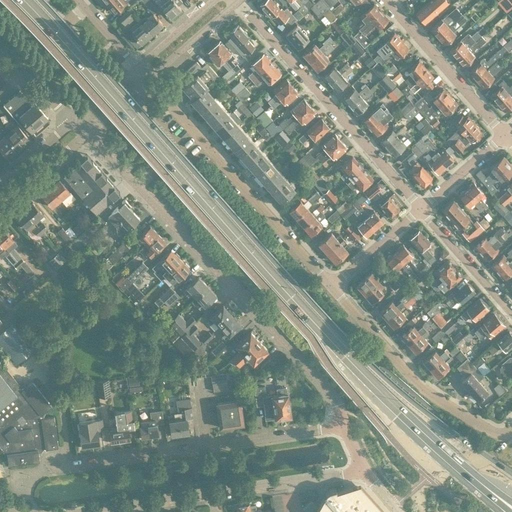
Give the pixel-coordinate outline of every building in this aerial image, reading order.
[(130,0),(111,0),(107,4),(114,12),(125,2),(129,7),(133,3),(130,0)] [(157,9),(150,1),(148,0),(141,0),(153,13),(157,9)] [(165,0),(166,0),(159,6),(170,18),(181,9),(178,6),(182,2),(180,0),(165,0)] [(286,8),(282,12),(271,0),(265,0),(260,5),(266,12),(266,14),(268,15),(270,16),(271,17),(274,14),(282,22),(285,19),(290,24),(296,19),(292,14),(286,8)] [(303,5),(303,4),(299,0),(287,0),(289,2),(290,0),(294,0),(300,7),(298,9),(302,14),(307,9),(303,5)] [(299,0),(303,4),(304,4),(308,9),(313,5),(308,0),(299,0)] [(318,17),(329,8),(321,0),(318,0),(310,8),(318,17)] [(366,0),(343,0),(340,3),(331,11),(337,18),(343,14),(340,11),(346,6),(345,4),(349,0),(351,0),(359,8),(359,9),(368,1),(366,0)] [(429,0),(416,12),(425,22),(438,11),(448,2),(447,0),(429,0)] [(374,3),(372,5),(368,1),(359,9),(359,8),(357,10),(361,15),(359,16),(363,20),(356,27),(359,30),(360,30),(381,12),(374,3)] [(126,26),(135,17),(128,8),(118,17),(126,26)] [(298,9),(292,14),(296,19),(302,14),(298,9)] [(437,37),(462,15),(457,9),(446,18),(448,20),(445,23),(441,19),(430,29),(432,31),(433,34),(436,35),(437,37)] [(353,35),(364,47),(370,41),(365,35),(375,26),(377,29),(388,19),(381,12),(360,30),(359,30),(355,34),(353,35)] [(152,34),(163,24),(153,14),(147,19),(145,17),(141,21),(152,34)] [(451,30),(465,18),(462,15),(437,37),(439,38),(439,40),(442,42),(444,44),(455,34),(451,30)] [(341,33),(346,29),(336,18),(331,22),(341,33)] [(141,43),(152,34),(141,21),(140,21),(142,23),(131,32),(141,43)] [(245,32),(243,32),(238,25),(229,33),(239,45),(235,48),(242,57),(254,47),(246,38),(248,37),(247,36),(247,34),(245,32)] [(298,47),(308,38),(297,25),(286,34),(298,47)] [(346,29),(341,33),(345,38),(350,34),(346,29)] [(481,36),(480,36),(476,31),(470,37),(467,34),(449,50),(451,52),(452,55),(454,56),(456,58),(481,36)] [(380,53),(374,58),(377,62),(378,61),(401,41),(399,39),(398,36),(397,36),(394,33),(383,42),(376,49),(380,53)] [(347,46),(355,39),(352,36),(351,35),(343,41),(347,46)] [(480,46),(485,41),(481,36),(456,58),(458,60),(459,62),(461,63),(463,66),(474,56),(470,52),(477,46),(480,46)] [(304,54),(303,55),(306,59),(307,59),(310,62),(330,44),(330,43),(333,41),(329,37),(318,47),(315,43),(303,53),(304,54)] [(234,57),(231,53),(220,41),(213,47),(236,72),(240,69),(236,64),(235,65),(231,60),(234,57)] [(365,51),(356,41),(351,45),(360,55),(365,51)] [(405,44),(403,43),(401,41),(378,61),(381,65),(393,54),(397,58),(408,49),(406,46),(405,44)] [(325,55),(333,48),(330,44),(310,62),(312,64),(311,65),(315,69),(316,68),(317,69),(329,59),(325,55)] [(504,53),(507,51),(503,46),(489,59),(490,60),(487,62),(483,58),(468,71),(470,74),(471,76),(474,77),(475,79),(497,60),(504,53)] [(230,77),(236,72),(213,47),(206,53),(217,65),(221,62),(228,71),(226,73),(230,77)] [(266,55),(264,55),(263,53),(251,64),(255,69),(248,76),(252,81),(272,63),(268,59),(268,57),(266,55)] [(370,56),(364,61),(369,67),(375,62),(374,61),(370,56)] [(501,64),(500,64),(497,60),(475,79),(477,81),(478,83),(480,85),(482,87),(493,77),(489,73),(496,67),(497,68),(501,65),(501,64)] [(423,64),(421,63),(419,61),(408,70),(411,74),(404,81),(408,84),(426,69),(424,67),(423,64)] [(204,70),(201,67),(196,62),(179,77),(179,82),(193,97),(193,98),(205,87),(205,88),(208,86),(207,85),(218,76),(209,66),(204,70)] [(386,74),(384,71),(376,62),(370,68),(380,79),(386,74)] [(277,68),(276,68),(272,63),(252,81),(256,86),(264,79),(268,83),(280,73),(279,71),(279,70),(277,68)] [(329,84),(349,66),(346,63),(338,70),(334,66),(323,76),(323,77),(323,78),(325,80),(326,80),(329,84)] [(389,76),(397,69),(393,64),(384,71),(386,74),(389,76)] [(344,77),(352,70),(349,66),(329,84),(332,87),(332,89),(334,90),(335,91),(336,91),(348,81),(344,77)] [(397,69),(389,76),(393,82),(394,81),(402,74),(398,69),(397,69)] [(429,72),(427,70),(426,69),(408,84),(407,85),(410,89),(418,82),(422,86),(432,76),(430,74),(429,72)] [(386,74),(380,79),(378,81),(387,92),(396,84),(393,82),(389,76),(386,74)] [(270,105),(292,86),(286,79),(273,90),(277,94),(267,102),(270,105)] [(511,84),(508,87),(502,80),(498,84),(500,87),(490,95),(492,98),(493,100),(495,102),(497,104),(511,91),(511,84)] [(236,96),(245,87),(240,81),(230,89),(236,96)] [(504,111),(511,104),(511,83),(511,84),(511,91),(497,104),(499,105),(500,108),(502,109),(504,111)] [(349,106),(369,89),(366,85),(362,89),(358,93),(354,88),(343,99),(343,101),(345,103),(346,103),(349,106)] [(408,90),(410,89),(407,85),(402,90),(405,93),(406,95),(413,103),(414,105),(422,98),(421,96),(417,91),(412,95),(408,90)] [(285,104),(298,93),(292,86),(270,105),(273,108),(281,100),(285,104)] [(402,93),(396,86),(387,94),(393,101),(402,93)] [(213,96),(205,88),(205,87),(193,98),(193,97),(191,99),(199,109),(213,96)] [(241,101),(250,93),(245,87),(236,96),(241,101)] [(429,108),(433,112),(450,96),(448,94),(447,92),(445,91),(443,88),(432,98),(436,102),(429,108)] [(224,101),(234,93),(230,89),(221,97),(224,101)] [(364,99),(372,92),(369,89),(349,106),(352,110),(352,111),(354,113),(355,113),(356,114),(368,104),(364,99)] [(29,99),(30,98),(19,90),(3,104),(30,135),(34,132),(35,134),(49,122),(47,119),(49,117),(35,101),(33,103),(29,99)] [(207,118),(221,106),(213,96),(199,109),(207,118)] [(454,99),(451,98),(450,96),(433,112),(426,117),(429,121),(442,109),(446,113),(457,104),(455,102),(454,99)] [(422,98),(414,105),(426,117),(433,112),(429,108),(425,104),(427,103),(422,98)] [(288,124),(309,105),(303,99),(290,110),(294,114),(285,121),(288,124)] [(404,115),(415,106),(413,103),(410,101),(409,101),(399,110),(404,115)] [(254,117),(261,110),(254,102),(247,108),(254,117)] [(250,112),(247,108),(245,106),(242,103),(239,106),(247,115),(250,112)] [(303,123),(315,112),(309,105),(288,124),(283,128),(288,133),(295,127),(295,124),(299,120),(303,123)] [(229,115),(229,114),(221,106),(207,118),(215,127),(229,115)] [(419,111),(415,106),(404,115),(408,120),(419,111)] [(369,128),(388,111),(385,107),(377,113),(374,110),(362,121),(369,128)] [(272,120),(264,110),(256,117),(264,127),(272,120)] [(237,124),(241,120),(233,111),(229,114),(229,115),(215,127),(224,136),(238,124),(237,124)] [(384,121),(392,114),(388,111),(369,128),(375,135),(387,125),(384,121)] [(474,124),(474,123),(466,114),(463,117),(461,115),(453,122),(459,128),(446,139),(449,143),(449,144),(450,145),(474,124)] [(249,121),(253,126),(257,122),(253,117),(249,121)] [(434,127),(439,122),(435,117),(429,121),(434,127)] [(315,140),(329,128),(321,118),(298,138),(302,143),(310,135),(315,140)] [(424,134),(432,127),(424,118),(421,121),(425,125),(420,130),(424,134)] [(26,136),(27,135),(12,119),(5,125),(8,129),(3,133),(5,135),(17,149),(26,141),(23,137),(26,135),(26,136)] [(279,129),(280,128),(273,121),(265,128),(274,137),(281,131),(279,129)] [(232,145),(246,133),(238,124),(224,136),(232,145)] [(478,127),(476,125),(474,124),(450,145),(457,152),(463,147),(459,143),(467,137),(470,141),(474,138),(476,141),(480,138),(477,135),(481,131),(479,129),(478,127)] [(262,135),(267,131),(262,126),(257,130),(262,135)] [(387,148),(407,131),(403,127),(395,134),(392,131),(380,141),(387,148)] [(271,136),(267,131),(262,135),(267,140),(271,136)] [(289,140),(289,139),(281,131),(274,137),(282,146),(289,140)] [(402,142),(410,135),(407,131),(387,148),(393,155),(405,145),(402,142)] [(240,155),(254,143),(246,133),(232,145),(240,155)] [(319,160),(340,141),(334,134),(321,145),(325,149),(316,156),(319,160)] [(432,144),(424,134),(421,138),(446,166),(449,164),(451,164),(453,162),(453,161),(454,159),(449,154),(454,150),(449,145),(445,149),(444,148),(439,151),(432,144)] [(0,146),(8,156),(17,149),(5,135),(0,139),(0,138),(0,146)] [(443,169),(446,166),(421,138),(414,143),(422,153),(425,150),(432,158),(428,162),(438,173),(439,172),(441,172),(443,171),(443,169)] [(288,153),(296,146),(290,140),(283,147),(288,153)] [(334,159),(346,147),(340,141),(319,160),(322,163),(330,155),(334,159)] [(248,164),(262,152),(254,143),(240,155),(248,164)] [(411,155),(414,153),(409,148),(399,158),(403,162),(406,160),(413,167),(408,171),(412,176),(412,177),(414,179),(415,179),(422,186),(423,185),(425,185),(427,183),(427,182),(432,178),(411,155)] [(281,158),(287,154),(283,149),(282,149),(278,153),(277,154),(281,158)] [(256,173),(270,161),(262,152),(248,164),(256,173)] [(103,206),(118,193),(87,156),(64,176),(95,212),(99,216),(106,210),(103,206)] [(303,172),(311,165),(303,156),(295,163),(303,172)] [(484,184),(509,163),(503,156),(490,168),(492,171),(486,177),(483,174),(479,178),(484,184)] [(359,162),(358,163),(352,157),(340,167),(345,173),(341,176),(346,182),(362,168),(361,167),(362,165),(359,162)] [(278,162),(274,165),(270,161),(256,173),(264,182),(278,170),(278,169),(281,166),(278,162)] [(501,180),(511,170),(511,166),(509,163),(484,184),(492,193),(496,189),(491,184),(498,178),(501,180)] [(312,182),(318,176),(310,167),(304,173),(312,182)] [(365,169),(363,169),(362,168),(346,182),(352,188),(356,185),(360,190),(372,179),(367,173),(368,172),(365,169)] [(272,191),(286,179),(278,170),(264,182),(272,191)] [(301,190),(311,181),(307,177),(297,186),(301,190)] [(327,183),(330,181),(327,178),(317,187),(318,189),(319,188),(328,199),(333,194),(327,188),(329,186),(327,183)] [(61,199),(70,192),(59,179),(50,187),(61,199)] [(280,201),(294,188),(286,179),(272,191),(280,201)] [(501,203),(511,192),(511,181),(506,186),(509,189),(502,196),(501,194),(497,198),(499,200),(501,203)] [(376,182),(364,193),(369,198),(382,188),(376,182)] [(480,198),(484,194),(473,183),(472,183),(471,183),(469,185),(469,187),(466,189),(484,209),(487,206),(480,198)] [(52,207),(61,199),(50,187),(41,194),(52,207)] [(481,212),(484,209),(466,189),(463,191),(462,191),(460,193),(460,194),(459,195),(470,207),(473,203),(481,212)] [(312,196),(308,200),(312,204),(320,196),(317,192),(312,196)] [(377,192),(369,199),(374,205),(377,202),(385,211),(389,216),(399,208),(393,202),(393,201),(392,199),(390,199),(389,197),(384,200),(377,192)] [(511,192),(501,203),(507,210),(508,210),(509,211),(511,209),(511,208),(507,202),(511,198),(511,192)] [(332,204),(337,199),(333,194),(328,199),(332,204)] [(67,207),(71,204),(67,199),(63,203),(67,207)] [(106,210),(99,216),(104,221),(109,216),(116,224),(117,233),(128,229),(140,218),(130,208),(132,207),(127,201),(126,200),(125,200),(124,200),(123,200),(123,201),(122,202),(122,203),(110,214),(106,210)] [(296,218),(307,208),(300,200),(289,210),(296,218)] [(361,207),(361,206),(356,200),(352,203),(375,229),(379,226),(380,226),(382,224),(382,223),(383,222),(373,211),(368,215),(361,207)] [(476,220),(473,223),(453,200),(443,209),(443,212),(458,229),(461,226),(465,230),(462,233),(469,241),(483,228),(476,220)] [(507,210),(501,203),(499,200),(493,205),(502,215),(507,210)] [(39,218),(43,214),(32,202),(25,209),(43,231),(48,227),(39,218)] [(371,233),(375,229),(352,203),(347,207),(352,213),(354,212),(362,221),(357,225),(367,236),(368,236),(369,236),(371,234),(371,233)] [(321,211),(324,209),(320,204),(316,209),(319,213),(321,212),(321,211)] [(315,217),(307,208),(296,218),(304,227),(315,217)] [(39,235),(43,231),(25,209),(16,216),(30,232),(34,228),(39,235)] [(331,223),(340,214),(336,210),(327,218),(331,223)] [(319,221),(325,216),(321,212),(319,213),(315,217),(304,227),(310,235),(322,225),(319,221)] [(99,216),(73,241),(78,247),(105,222),(104,221),(99,216)] [(485,229),(489,225),(483,218),(479,222),(485,229)] [(332,230),(340,223),(336,219),(328,226),(332,230)] [(72,229),(77,235),(83,229),(78,223),(72,229)] [(349,234),(353,230),(349,225),(344,229),(349,234)] [(146,245),(158,234),(150,226),(135,240),(139,244),(142,241),(146,245)] [(3,227),(0,229),(0,239),(0,240),(6,247),(21,265),(24,262),(21,257),(9,243),(13,240),(3,227)] [(68,244),(72,239),(62,227),(57,231),(68,244)] [(503,231),(505,230),(502,227),(501,229),(500,228),(488,238),(486,236),(474,247),(480,253),(500,235),(504,232),(503,231)] [(353,230),(349,234),(353,239),(355,242),(360,238),(358,235),(353,230)] [(427,238),(425,238),(418,231),(409,239),(425,257),(428,260),(429,262),(430,262),(430,263),(435,259),(425,247),(430,243),(428,242),(429,240),(427,238)] [(339,234),(335,237),(331,233),(318,244),(327,253),(343,239),(339,234)] [(150,256),(165,242),(158,234),(146,245),(150,249),(146,252),(150,256)] [(495,246),(504,239),(500,235),(480,253),(486,260),(498,249),(495,246)] [(0,239),(0,256),(1,258),(4,255),(16,268),(21,265),(6,247),(0,240),(0,239)] [(343,246),(347,243),(343,239),(327,253),(335,262),(347,251),(343,246)] [(113,263),(129,248),(123,242),(108,257),(113,263)] [(408,260),(413,256),(403,244),(402,245),(400,245),(398,247),(398,248),(394,252),(412,271),(415,268),(408,260)] [(67,258),(74,252),(68,245),(61,251),(67,258)] [(511,258),(511,247),(507,252),(509,254),(505,257),(503,255),(491,266),(497,272),(511,258)] [(107,257),(114,250),(112,248),(105,255),(107,257)] [(67,259),(60,251),(48,261),(55,269),(67,259)] [(168,251),(152,266),(156,270),(155,272),(162,280),(165,276),(182,260),(179,257),(179,256),(176,253),(175,254),(174,252),(171,255),(168,251)] [(408,274),(412,271),(394,252),(390,255),(389,255),(387,257),(387,258),(386,259),(396,270),(401,266),(408,274)] [(108,257),(101,262),(107,268),(113,263),(108,257)] [(425,257),(422,260),(428,267),(430,265),(430,263),(430,262),(429,262),(428,260),(425,257)] [(503,279),(511,270),(511,258),(497,272),(503,279)] [(185,262),(184,263),(182,260),(165,276),(173,283),(189,268),(188,267),(188,266),(185,262)] [(449,262),(448,262),(446,260),(434,271),(438,276),(429,284),(433,288),(454,269),(451,266),(451,264),(449,262)] [(123,290),(147,268),(142,261),(126,276),(117,284),(123,290)] [(24,262),(21,265),(31,276),(34,273),(24,262)] [(46,277),(49,274),(43,266),(39,269),(46,277)] [(386,277),(390,273),(386,267),(381,272),(386,277)] [(415,268),(412,271),(419,278),(422,276),(415,268)] [(458,272),(457,272),(454,269),(433,288),(436,291),(445,283),(449,288),(461,277),(460,276),(460,274),(458,272)] [(374,287),(379,282),(371,272),(356,285),(357,286),(357,287),(359,290),(360,290),(364,294),(373,286),(374,287)] [(418,279),(416,277),(412,272),(408,275),(412,279),(408,283),(411,286),(418,279)] [(389,281),(394,277),(390,273),(386,277),(389,281)] [(196,297),(207,286),(199,277),(187,288),(184,292),(188,296),(192,293),(196,297)] [(390,282),(396,289),(397,288),(401,285),(395,278),(390,282)] [(11,291),(17,287),(10,279),(4,283),(11,291)] [(26,284),(31,289),(36,284),(32,279),(26,284)] [(386,289),(383,285),(379,282),(374,287),(373,286),(364,294),(367,297),(367,299),(369,301),(370,301),(371,302),(383,292),(386,289)] [(462,302),(474,292),(466,283),(446,301),(450,306),(459,299),(462,302)] [(414,284),(408,290),(413,296),(417,301),(424,296),(414,284)] [(397,288),(396,289),(401,295),(406,291),(401,285),(397,288)] [(163,302),(175,291),(170,286),(159,297),(163,302)] [(204,306),(216,295),(207,286),(196,297),(199,301),(196,304),(200,309),(204,306)] [(136,301),(143,294),(137,288),(130,295),(136,301)] [(180,296),(175,291),(164,302),(168,307),(180,296)] [(408,291),(399,299),(400,300),(403,304),(408,300),(412,296),(413,296),(408,291)] [(0,299),(9,310),(11,308),(12,307),(0,292),(0,299)] [(485,302),(483,303),(479,298),(460,315),(464,320),(471,314),(476,320),(488,309),(487,307),(488,306),(485,302)] [(400,300),(395,305),(391,300),(379,311),(380,312),(380,313),(382,316),(383,316),(386,319),(403,304),(400,300)] [(420,304),(427,311),(432,307),(425,300),(420,304)] [(431,317),(444,306),(439,301),(432,307),(427,311),(427,312),(431,317)] [(228,308),(227,309),(223,304),(205,321),(209,325),(214,320),(220,325),(233,313),(228,308)] [(401,312),(406,307),(403,304),(386,319),(389,322),(388,323),(391,326),(392,326),(393,327),(405,316),(401,312)] [(440,327),(441,327),(447,321),(451,318),(452,316),(447,311),(442,315),(435,322),(440,327)] [(236,319),(238,318),(233,313),(220,325),(225,331),(221,335),(225,339),(241,323),(236,319)] [(181,314),(179,314),(175,317),(170,321),(182,334),(196,321),(192,317),(186,322),(183,319),(183,317),(181,314)] [(490,337),(504,325),(494,314),(479,327),(477,325),(472,328),(474,331),(474,332),(479,337),(485,331),(490,337)] [(430,325),(434,322),(429,317),(422,323),(423,324),(422,325),(417,330),(413,325),(415,323),(411,319),(402,327),(406,331),(401,336),(402,337),(401,338),(404,341),(405,341),(408,344),(425,329),(425,328),(430,324),(430,325)] [(447,321),(441,327),(447,334),(458,325),(451,318),(447,321)] [(12,323),(0,332),(0,345),(16,364),(34,348),(12,323)] [(174,343),(173,343),(186,356),(190,352),(190,351),(193,349),(201,341),(193,333),(195,331),(199,328),(195,324),(191,328),(183,335),(182,334),(180,336),(175,341),(174,343)] [(423,337),(428,332),(425,329),(408,344),(411,347),(410,348),(413,351),(414,351),(415,352),(427,341),(423,337)] [(435,342),(444,334),(440,329),(431,337),(435,342)] [(236,362),(259,340),(250,331),(236,345),(242,352),(240,354),(238,352),(233,358),(229,361),(232,365),(236,361),(236,362)] [(505,351),(511,344),(511,335),(509,331),(488,350),(492,354),(502,347),(505,351)] [(171,338),(170,339),(174,343),(175,341),(180,336),(177,332),(171,338)] [(444,342),(448,338),(444,334),(440,338),(444,342)] [(205,343),(209,339),(205,335),(201,339),(205,343)] [(465,353),(472,346),(464,336),(456,343),(465,353)] [(253,363),(268,349),(259,340),(236,362),(240,365),(245,360),(244,358),(246,356),(253,363)] [(218,352),(226,345),(222,341),(214,348),(218,352)] [(452,356),(459,350),(455,346),(449,352),(452,356)] [(444,350),(439,354),(435,350),(423,361),(424,362),(423,363),(426,366),(427,366),(430,369),(447,354),(444,350)] [(445,361),(450,357),(447,354),(430,369),(432,371),(432,373),(434,376),(436,375),(437,376),(449,366),(445,361)] [(480,355),(472,362),(477,367),(484,360),(480,355)] [(511,362),(511,357),(509,357),(501,364),(501,367),(500,367),(501,376),(505,375),(505,376),(511,374),(511,362)] [(471,373),(476,368),(467,358),(456,367),(465,377),(461,381),(477,400),(487,391),(471,373)] [(12,387),(17,383),(0,362),(0,407),(17,394),(12,387)] [(162,372),(158,377),(162,381),(166,376),(162,372)] [(212,382),(230,380),(229,373),(211,376),(212,382)] [(128,378),(129,387),(138,386),(137,377),(128,378)] [(111,395),(110,391),(108,379),(96,380),(98,397),(111,395)] [(214,391),(228,389),(227,381),(212,384),(214,391)] [(0,449),(0,450),(7,455),(8,466),(39,461),(38,452),(41,452),(43,448),(46,449),(58,448),(54,417),(43,418),(43,414),(51,407),(32,382),(25,388),(23,384),(19,387),(17,383),(12,387),(17,394),(0,407),(0,449)] [(498,383),(493,388),(498,396),(504,391),(498,383)] [(265,391),(264,391),(264,387),(254,388),(255,392),(257,406),(263,405),(265,419),(282,416),(282,418),(289,417),(288,416),(290,415),(287,393),(286,393),(285,388),(275,389),(276,395),(265,396),(265,391)] [(187,419),(193,418),(190,399),(177,401),(179,413),(175,414),(176,420),(170,421),(172,435),(189,432),(187,419)] [(220,427),(243,424),(239,400),(216,404),(220,427)] [(128,428),(134,427),(131,410),(114,413),(116,429),(109,430),(111,441),(112,441),(112,444),(122,442),(121,440),(130,439),(128,428)] [(158,424),(164,423),(162,410),(150,412),(151,420),(141,421),(141,425),(140,425),(142,439),(151,437),(151,435),(159,434),(158,424)] [(99,444),(97,430),(104,429),(102,419),(96,420),(95,419),(78,421),(80,432),(82,446),(84,446),(84,448),(90,447),(89,445),(99,444)] [(380,511),(378,510),(358,487),(357,487),(356,486),(355,486),(354,486),(337,491),(336,489),(330,490),(329,491),(328,491),(328,492),(327,493),(327,494),(325,499),(322,498),(318,505),(314,503),(311,500),(303,507),(307,511),(380,511)]
